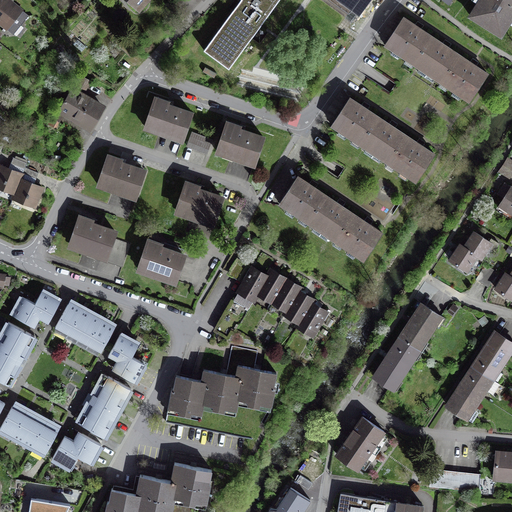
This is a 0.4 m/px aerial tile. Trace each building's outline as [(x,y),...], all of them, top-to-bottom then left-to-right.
[(0,0),(0,22),(13,33),(28,15),(11,2),(12,0),(0,0)] [(127,0),(138,9),(146,0),(127,0)] [(279,0),(239,0),(203,50),(228,69),(279,0)] [(369,0),(337,0),(358,15),(369,0)] [(511,16),(511,0),(480,0),(471,16),(501,35),(511,16)] [(431,35),(404,17),(386,44),(413,62),(431,35)] [(431,35),(413,62),(441,81),(459,54),(431,35)] [(121,37),(115,43),(129,56),(134,49),(121,37)] [(459,54),(441,81),(469,100),(487,73),(459,54)] [(90,81),(79,75),(54,118),(59,121),(63,113),(66,115),(67,112),(90,125),(102,105),(79,92),(83,86),(86,87),(90,81)] [(378,116),(350,97),(333,124),(361,142),(378,116)] [(168,102),(155,98),(146,125),(183,138),(191,113),(167,105),(168,102)] [(378,116),(361,142),(388,161),(406,134),(378,116)] [(263,136),(227,123),(217,151),(254,163),(263,136)] [(212,140),(192,132),(187,145),(207,153),(212,140)] [(406,134),(388,161),(417,179),(434,153),(406,134)] [(145,169),(108,156),(98,184),(135,197),(145,169)] [(27,163),(13,157),(11,163),(24,169),(25,167),(27,163)] [(511,170),(511,160),(508,158),(503,164),(511,170)] [(499,171),(509,178),(511,173),(511,170),(503,164),(499,171)] [(0,185),(15,192),(21,178),(23,174),(1,165),(0,167),(0,185)] [(38,172),(25,167),(24,169),(23,173),(36,179),(38,172)] [(326,194),(298,175),(280,202),(308,221),(326,194)] [(42,187),(21,178),(15,192),(14,196),(35,205),(42,187)] [(223,196),(185,183),(175,210),(213,223),(223,196)] [(499,205),(511,212),(511,187),(505,183),(498,193),(504,197),(499,205)] [(354,212),(326,194),(308,221),(336,239),(354,212)] [(382,231),(354,212),(336,239),(364,258),(382,231)] [(92,219),(79,215),(70,244),(106,256),(105,259),(123,264),(130,243),(113,238),(115,230),(91,223),(92,219)] [(475,232),(464,247),(476,255),(480,257),(491,242),(475,232)] [(185,253),(148,240),(138,268),(175,281),(185,253)] [(476,255),(464,247),(461,244),(450,260),(466,270),(476,255)] [(237,258),(227,273),(243,283),(239,290),(254,299),(258,292),(268,276),(237,258)] [(491,269),(486,265),(478,278),(483,281),(491,269)] [(489,285),(497,272),(491,269),(483,281),(489,285)] [(272,270),(268,276),(258,292),(273,301),(286,278),(272,270)] [(5,275),(0,273),(0,285),(3,286),(4,284),(8,285),(10,277),(5,276),(5,275)] [(511,298),(511,276),(510,276),(506,273),(496,288),(511,299),(511,298)] [(301,287),(286,278),(273,301),(287,310),(299,290),(301,287)] [(35,303),(39,318),(48,323),(60,300),(42,290),(35,303)] [(313,299),(299,290),(287,310),(285,313),(300,322),(312,302),(313,299)] [(237,295),(233,300),(246,308),(249,302),(237,295)] [(39,318),(35,303),(22,296),(12,314),(35,327),(39,318)] [(68,333),(83,307),(70,300),(55,326),(68,333)] [(242,314),(246,308),(233,300),(230,306),(242,314)] [(327,311),(312,302),(300,322),(298,325),(313,334),(327,311)] [(422,303),(400,336),(419,350),(442,316),(422,303)] [(239,320),(242,314),(230,306),(226,312),(239,320)] [(78,339),(93,312),(83,307),(68,333),(78,339)] [(88,344),(103,318),(93,312),(78,339),(88,344)] [(235,326),(239,320),(226,312),(222,318),(235,326)] [(115,325),(103,318),(88,344),(101,351),(115,325)] [(231,331),(235,326),(222,318),(219,324),(231,331)] [(31,334),(8,321),(0,336),(0,379),(5,382),(9,373),(14,375),(30,344),(26,342),(31,334)] [(228,337),(231,331),(219,324),(215,330),(228,337)] [(511,342),(495,331),(473,366),(492,378),(511,348),(511,342)] [(117,360),(132,356),(139,343),(120,333),(108,355),(117,360)] [(419,350),(400,336),(374,375),(394,388),(419,350)] [(232,346),(226,374),(236,376),(238,365),(254,368),(258,351),(232,346)] [(141,361),(132,356),(117,360),(112,368),(135,381),(141,370),(143,371),(148,362),(142,358),(141,361)] [(238,365),(236,376),(239,377),(235,398),(238,398),(249,400),(249,404),(259,406),(260,403),(271,405),(275,386),(273,386),(276,373),(254,368),(238,365)] [(500,383),(492,378),(473,366),(447,405),(467,417),(485,389),(491,393),(494,391),(500,383)] [(236,409),(238,398),(235,398),(239,377),(236,376),(226,374),(204,370),(202,380),(205,381),(201,402),(203,403),(214,405),(213,408),(223,410),(224,407),(236,409)] [(205,381),(202,380),(177,375),(174,388),(172,388),(169,407),(181,409),(180,413),(190,415),(191,411),(201,413),(203,403),(201,402),(205,381)] [(131,388),(108,376),(104,384),(99,382),(82,413),(87,415),(82,424),(105,436),(131,388)] [(27,409),(14,402),(0,428),(0,429),(12,436),(27,409)] [(37,414),(27,409),(12,436),(22,441),(37,414)] [(47,420),(37,414),(22,441),(32,447),(47,420)] [(384,431),(363,416),(336,454),(358,469),(384,431)] [(54,424),(47,420),(32,447),(45,454),(57,431),(52,428),(54,424)] [(78,431),(73,439),(78,455),(91,462),(101,443),(78,431)] [(71,467),(78,455),(73,439),(65,435),(52,458),(71,467)] [(511,452),(497,451),(495,477),(507,478),(507,475),(511,475),(511,452)] [(172,496),(174,496),(207,503),(211,483),(209,483),(212,470),(175,462),(171,480),(174,481),(172,496)] [(478,491),(480,476),(432,471),(430,486),(478,491)] [(141,511),(171,511),(174,496),(172,496),(174,481),(171,480),(140,474),(136,493),(139,493),(136,511),(138,511),(141,511)] [(303,476),(298,482),(309,489),(313,483),(303,476)] [(55,511),(60,487),(39,483),(37,494),(40,495),(37,511),(55,511)] [(277,508),(269,507),(268,511),(299,511),(301,511),(310,499),(290,487),(277,508)] [(138,511),(136,511),(139,493),(136,493),(112,488),(109,501),(107,501),(105,511),(138,511)] [(397,501),(341,491),(336,511),(422,511),(423,506),(397,502),(397,501)] [(141,511),(138,511),(199,511),(207,503),(174,496),(171,511),(141,511)]
